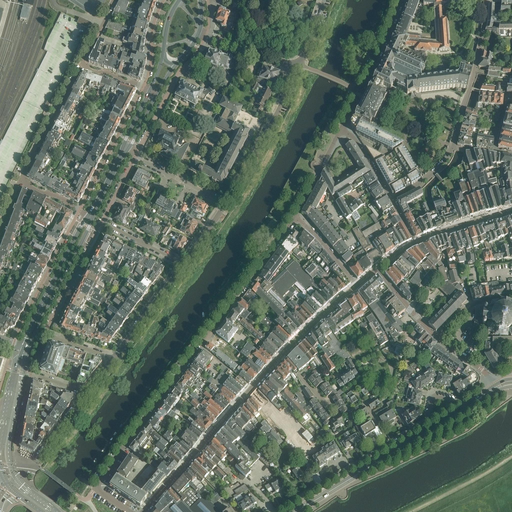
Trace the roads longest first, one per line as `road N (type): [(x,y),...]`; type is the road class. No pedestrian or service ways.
road 1 (residential): [(295,217),(125,446)]
road 2 (residential): [(142,511),(281,355)]
road 3 (secondary): [(300,510),(469,405)]
road 4 (residential): [(34,466),(19,465),(16,454),(31,373),(87,393)]
road 5 (residential): [(226,203),(300,64)]
road 6 (tertiary): [(29,350),(89,217)]
road 7 (residential): [(399,0),(339,130)]
road 8 (residential): [(143,86),(78,211)]
road 9 (tertiary): [(18,480),(8,444),(29,350)]
road 10 (residential): [(20,179),(81,65)]
road 11 (residential): [(45,333),(101,221)]
